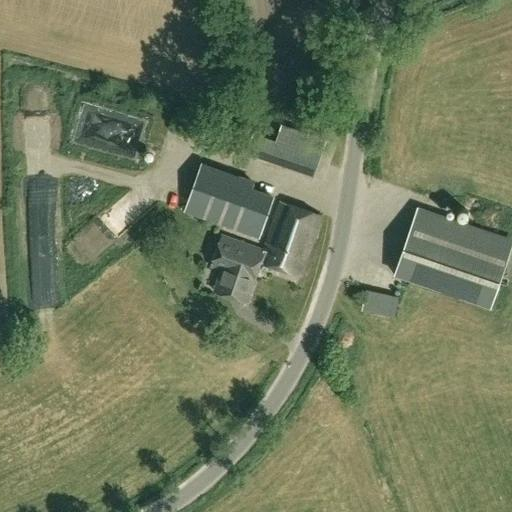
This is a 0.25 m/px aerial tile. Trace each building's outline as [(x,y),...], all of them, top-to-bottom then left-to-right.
[(55,154),(56,121),(37,121),(36,153),(55,154)] [(202,122),(201,126),(199,139),(229,146),(232,129),(202,122)] [(300,138),(300,141),(260,141),(259,157),(327,159),(327,138),(300,138)] [(254,184),(201,165),(185,212),(260,239),(274,200),(251,192),(254,184)] [(96,189),(80,189),(80,203),(95,203),(96,189)] [(140,198),(129,206),(140,221),(151,213),(140,198)] [(281,200),(265,249),(261,262),(302,276),(323,215),(281,200)] [(503,233),(406,203),(391,250),(488,281),(503,233)] [(212,267),(220,270),(213,292),(247,303),(261,262),(265,249),(223,235),(212,267)] [(391,317),(396,299),(365,291),(360,309),(391,317)] [(366,365),(356,369),(364,387),(374,383),(366,365)]
